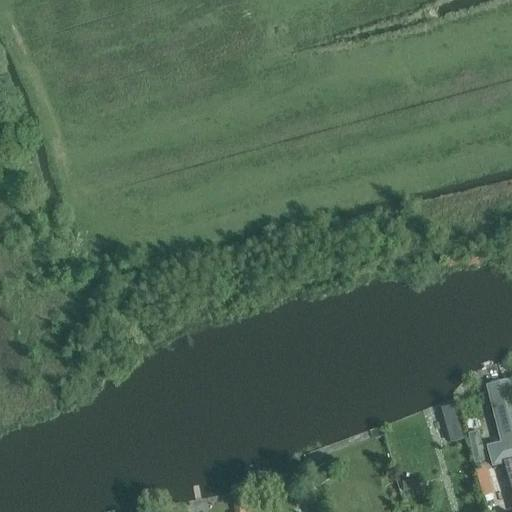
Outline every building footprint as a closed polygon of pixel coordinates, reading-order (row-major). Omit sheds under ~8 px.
[(511,378),(486,385),(500,442),(487,446),(492,468),(511,462),(511,378)] [(460,428),(447,432),(450,442),(463,439),(460,428)] [(468,434),(475,464),(485,462),(478,432),(468,434)] [(324,464),(311,473),(320,485),(333,476),(324,464)] [(417,480),(402,482),(403,491),(418,489),(417,480)] [(245,511),(242,492),(232,494),(234,511),(245,511)]
